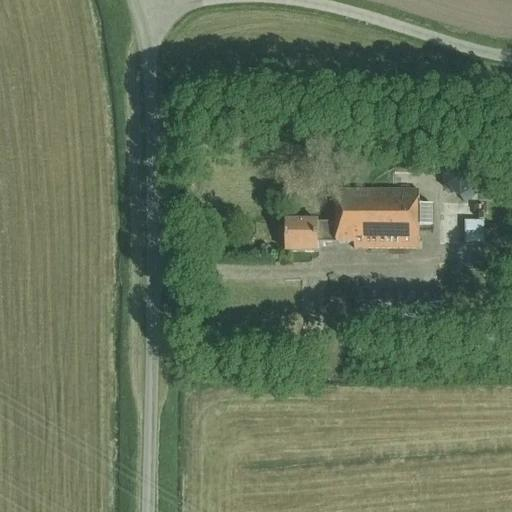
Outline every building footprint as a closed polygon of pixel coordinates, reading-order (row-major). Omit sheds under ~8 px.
[(449,169),(449,189),(468,190),(469,170),(449,169)] [(354,213),(354,193),(337,192),(337,224),(319,224),(319,223),(285,223),(285,253),(319,253),(319,244),(337,244),(337,245),(354,245),(354,233),(356,233),(356,214),(354,213)] [(354,245),(354,250),(418,250),(418,193),(354,193),(354,213),(356,214),(356,233),(354,233),(354,245)] [(381,316),(380,322),(431,322),(431,290),(419,290),(354,290),(354,316),(381,316)] [(511,355),(511,340),(493,339),(493,355),(511,355)]
